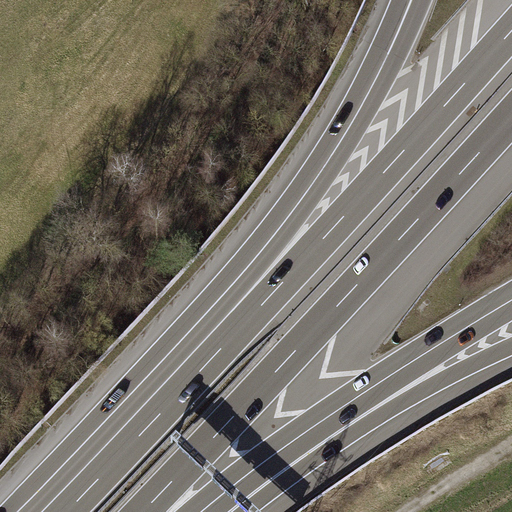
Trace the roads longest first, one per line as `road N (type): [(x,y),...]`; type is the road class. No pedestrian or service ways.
road 1 (motorway): [(147,511),(511,117)]
road 2 (motorway): [(511,31),(333,228),(213,331)]
road 3 (motorway): [(411,0),(356,115),(213,331)]
road 4 (motorway): [(245,511),(372,422),(511,347)]
road 5 (motorway): [(213,331),(42,511)]
road 6 (motorway): [(197,511),(355,398)]
road 7 (motorway): [(355,398),(511,300)]
